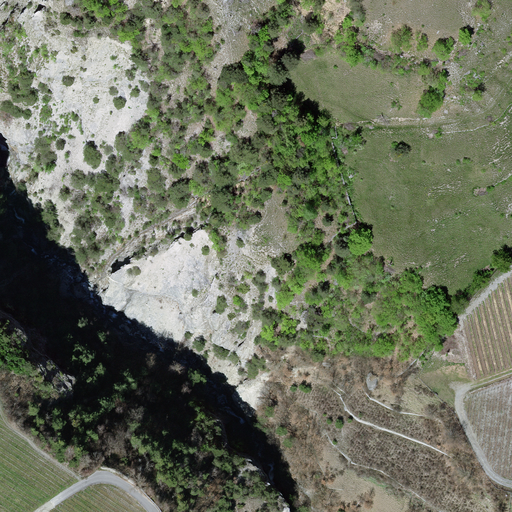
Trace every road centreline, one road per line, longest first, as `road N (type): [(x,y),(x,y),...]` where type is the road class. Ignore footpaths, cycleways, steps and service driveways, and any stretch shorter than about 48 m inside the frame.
road 1 (track): [(511,372),(458,391),(482,460),(511,485)]
road 2 (track): [(40,511),(108,473),(154,511)]
